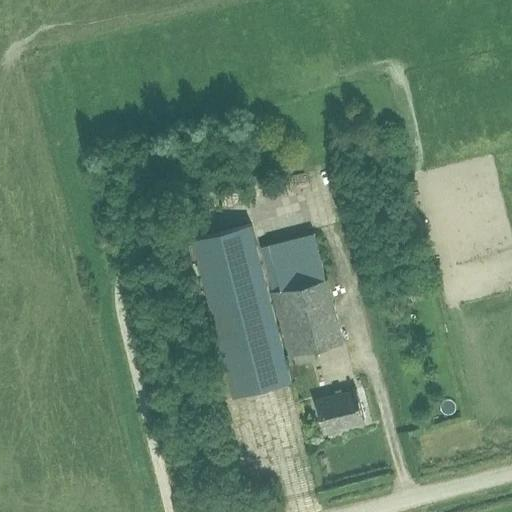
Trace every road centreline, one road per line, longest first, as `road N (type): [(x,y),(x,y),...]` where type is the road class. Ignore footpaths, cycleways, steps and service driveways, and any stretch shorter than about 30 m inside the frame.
road 1 (track): [(171,511),(117,307)]
road 2 (unclassified): [(364,511),(511,474)]
